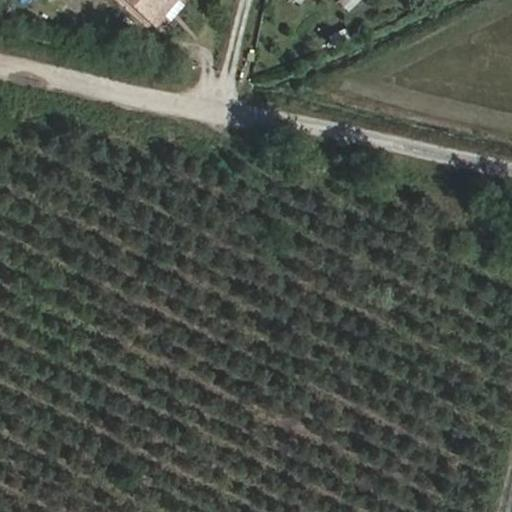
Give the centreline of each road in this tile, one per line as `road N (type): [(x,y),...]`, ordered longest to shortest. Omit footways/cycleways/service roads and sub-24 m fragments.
road 1 (track): [(323,128),(0,54)]
road 2 (unclassified): [(511,171),(323,128)]
